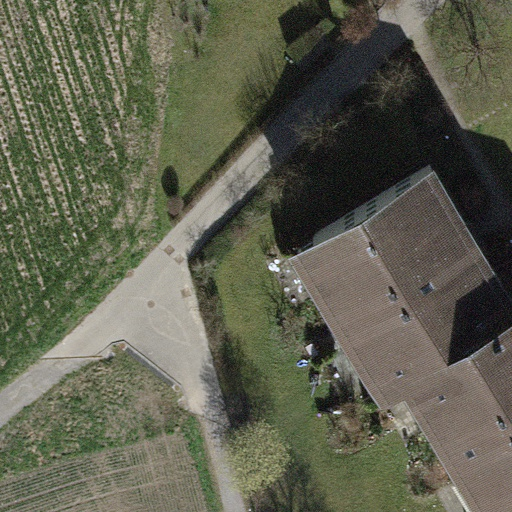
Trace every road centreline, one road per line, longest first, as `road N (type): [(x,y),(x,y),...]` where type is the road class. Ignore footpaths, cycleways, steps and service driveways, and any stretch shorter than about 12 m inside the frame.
road 1 (track): [(0,416),(203,239),(431,0)]
road 2 (track): [(235,511),(211,416),(135,300)]
